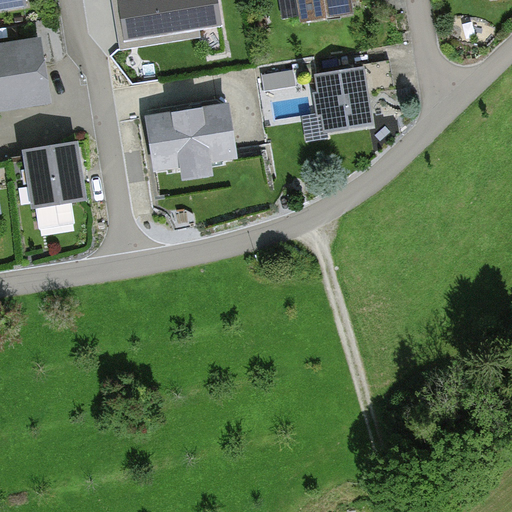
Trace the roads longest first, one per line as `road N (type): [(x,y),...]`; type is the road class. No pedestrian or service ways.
road 1 (unclassified): [(128,265),(197,254),(304,221),(368,186),(462,99)]
road 2 (residential): [(128,265),(100,83),(80,44),(71,0)]
road 3 (unclassified): [(0,285),(128,265)]
